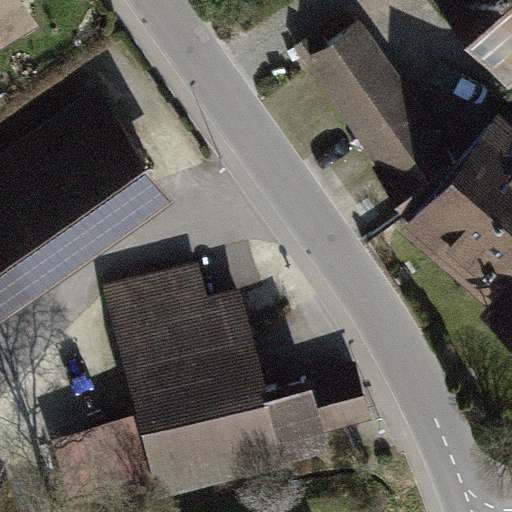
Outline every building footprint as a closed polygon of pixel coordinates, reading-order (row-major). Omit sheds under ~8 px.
[(35,0),(0,0),(0,47),(47,18),(35,0)] [(511,0),(452,0),(511,70),(511,0)] [(361,18),(309,54),(413,204),(465,168),(361,18)] [(102,85),(0,158),(0,304),(6,313),(178,190),(102,85)] [(465,168),(409,232),(511,319),(511,119),(509,117),(465,168)] [(192,260),(113,282),(166,477),(324,435),(306,372),(268,382),(242,288),(202,299),(192,260)]
